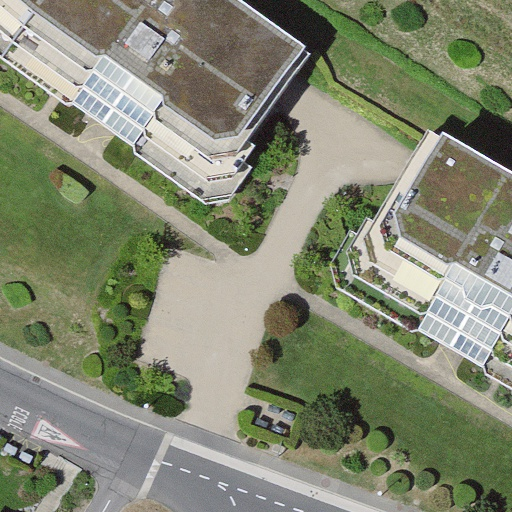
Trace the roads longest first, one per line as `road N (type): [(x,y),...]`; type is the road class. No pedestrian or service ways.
road 1 (residential): [(0,391),(133,455)]
road 2 (residential): [(264,503),(133,455)]
